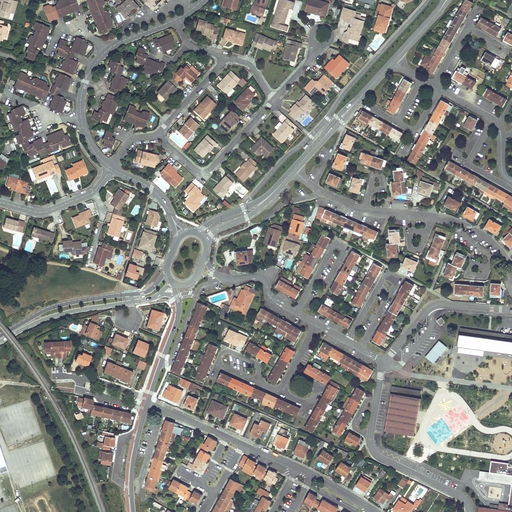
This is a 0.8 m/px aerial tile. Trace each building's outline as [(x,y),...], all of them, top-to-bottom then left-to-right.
[(4,2),(3,6),(2,10),(0,9),(0,15),(9,18),(10,13),(14,14),(17,2),(13,1),(12,0),(0,0),(0,1),(2,2),(4,2)] [(78,6),(75,0),(58,0),(56,3),(57,5),(54,6),(52,7),(51,5),(48,4),(43,6),(48,20),(52,18),(53,20),(56,19),(59,17),(62,16),(66,15),(65,13),(68,12),(72,10),(73,12),(76,11),(79,9),(78,6)] [(87,0),(89,2),(91,7),(89,8),(90,10),(91,12),(91,13),(93,17),(94,19),(95,19),(97,23),(98,27),(97,28),(99,33),(110,29),(109,26),(111,26),(112,22),(110,18),(108,13),(105,10),(103,11),(102,9),(101,6),(103,5),(103,2),(102,0),(87,0)] [(128,12),(129,11),(122,3),(119,0),(113,0),(117,3),(113,6),(126,20),(129,18),(128,16),(126,14),(126,12),(128,12)] [(126,0),(125,0),(122,3),(129,11),(131,10),(131,8),(133,8),(135,10),(136,11),(139,8),(131,0),(127,0),(126,0)] [(145,3),(151,11),(154,8),(153,7),(151,5),(151,3),(154,0),(153,0),(141,0),(142,0),(145,3)] [(235,10),(237,0),(227,0),(225,7),(235,10)] [(263,17),(269,0),(268,0),(257,0),(257,1),(256,1),(255,5),(257,6),(257,7),(255,7),(253,13),(263,17)] [(287,31),(289,27),(284,25),(286,19),(285,18),(286,15),(288,15),(290,9),(293,10),(296,3),(292,1),(287,0),(280,0),(283,1),(282,6),(279,5),(275,15),(272,26),(287,31)] [(326,2),(317,0),(308,0),(305,11),(317,14),(317,12),(320,12),(320,15),(326,16),(329,7),(325,6),(326,2)] [(467,0),(465,0),(460,9),(467,13),(470,8),(470,9),(473,3),(467,0)] [(391,18),(394,7),(383,4),(382,4),(380,11),(375,29),(386,33),(391,18)] [(356,12),(348,9),(344,20),(344,21),(351,23),(352,24),(353,25),(350,32),(348,32),(347,31),(345,33),(343,38),(344,41),(348,42),(349,38),(359,41),(361,36),(360,36),(365,19),(360,17),(361,16),(355,14),(356,12)] [(460,9),(455,19),(461,23),(464,18),(465,18),(468,13),(467,13),(460,9)] [(135,10),(131,13),(128,16),(129,18),(130,19),(131,18),(132,17),(135,17),(135,14),(136,13),(137,12),(136,11),(135,10)] [(482,28),(487,30),(491,23),(481,17),(476,25),(482,28)] [(449,28),(449,29),(456,33),(459,28),(462,23),(461,23),(455,19),(453,22),(449,28)] [(8,27),(6,26),(3,25),(4,21),(0,20),(0,40),(2,41),(3,37),(5,38),(7,37),(8,34),(7,32),(8,27)] [(195,30),(198,31),(201,31),(203,32),(203,34),(211,36),(210,37),(214,38),(216,30),(212,29),(213,26),(206,24),(204,22),(197,20),(195,30)] [(36,46),(40,48),(42,43),(43,44),(44,41),(45,40),(46,38),(46,36),(47,35),(48,31),(47,31),(49,27),(36,21),(34,25),(34,29),(36,30),(34,33),(33,35),(31,34),(30,37),(27,42),(29,43),(36,46)] [(491,23),(487,30),(492,33),(491,34),(497,37),(501,29),(497,26),(493,24),(491,23)] [(232,42),(232,41),(233,41),(235,41),(234,43),(241,44),(244,33),(225,28),(222,39),(232,42)] [(449,29),(443,39),(450,43),(453,38),(454,38),(456,33),(449,29)] [(508,43),(511,45),(511,35),(508,32),(503,40),(508,43)] [(153,40),(155,47),(159,45),(160,48),(162,52),(165,51),(174,47),(172,44),(175,43),(171,34),(164,37),(165,38),(162,39),(162,38),(157,40),(156,39),(155,39),(153,40)] [(276,41),(261,35),(259,39),(256,37),(252,46),(256,48),(257,46),(264,49),(271,52),(272,49),(276,41)] [(57,45),(56,49),(58,49),(56,53),(65,57),(66,57),(65,61),(63,60),(62,64),(63,66),(65,67),(64,71),(72,74),(74,70),(75,67),(77,62),(72,59),(73,56),(74,52),(83,56),(88,43),(84,42),(85,41),(77,37),(76,40),(74,43),(76,44),(74,47),(73,46),(71,51),(68,49),(64,48),(67,42),(60,39),(57,45)] [(443,39),(438,49),(445,53),(447,48),(448,48),(449,46),(451,43),(450,43),(443,39)] [(288,44),(284,58),(295,61),(299,47),(302,47),(303,43),(292,40),(291,45),(288,44)] [(36,46),(29,43),(26,51),(28,52),(26,57),(35,60),(36,56),(38,51),(34,50),(36,46)] [(145,50),(138,47),(135,57),(137,57),(135,62),(144,65),(143,67),(144,67),(143,71),(155,76),(158,69),(162,71),(165,64),(161,63),(160,64),(157,63),(155,63),(155,64),(152,63),(153,61),(147,59),(148,56),(143,54),(145,50)] [(445,53),(438,49),(437,49),(432,58),(432,59),(439,63),(442,58),(443,58),(445,53)] [(490,55),(488,54),(485,52),(481,60),(491,66),(495,59),(490,56),(490,55)] [(335,60),(331,65),(327,70),(336,78),(350,63),(340,55),(335,60)] [(437,68),(440,63),(439,63),(432,59),(426,56),(421,65),(427,69),(426,69),(433,73),(437,67),(437,68)] [(331,65),(335,60),(333,58),(325,68),(327,70),(331,65)] [(109,91),(116,93),(117,90),(122,91),(122,92),(127,79),(120,76),(124,67),(119,65),(120,63),(111,60),(108,67),(112,68),(110,72),(116,75),(115,78),(113,77),(112,82),(112,83),(115,84),(113,88),(111,87),(109,91)] [(173,71),(169,75),(171,77),(178,83),(185,75),(191,81),(196,76),(190,70),(189,71),(188,70),(189,68),(185,65),(182,68),(182,69),(177,74),(176,73),(175,72),(173,71)] [(468,73),(458,68),(457,71),(466,77),(468,73)] [(222,83),(222,82),(221,82),(218,86),(226,93),(240,79),(231,71),(223,80),(224,81),(222,83)] [(456,71),(454,75),(452,78),(457,81),(457,80),(462,83),(466,77),(457,71),(456,71)] [(20,72),(15,85),(18,86),(17,88),(24,91),(30,93),(31,92),(35,93),(38,95),(37,96),(45,99),(49,88),(46,87),(47,85),(45,83),(40,81),(36,79),(32,79),(31,81),(29,80),(26,78),(27,76),(24,74),(20,72)] [(71,78),(62,74),(61,77),(58,76),(56,77),(54,81),(56,82),(54,86),(53,85),(52,89),(50,93),(55,95),(54,97),(52,101),(53,101),(52,104),(51,103),(49,108),(61,113),(66,101),(63,99),(63,98),(57,95),(58,92),(60,88),(66,90),(68,85),(67,85),(68,82),(69,83),(71,78)] [(334,83),(325,74),(316,83),(314,81),(312,84),(310,82),(304,88),(312,95),(313,95),(318,89),(321,89),(324,92),(325,92),(334,83)] [(178,83),(171,77),(157,91),(165,99),(170,94),(169,94),(170,93),(171,93),(172,92),(176,88),(175,88),(175,87),(179,84),(178,83)] [(476,82),(466,77),(462,83),(467,86),(467,87),(472,89),(476,82)] [(238,84),(243,88),(248,82),(243,78),(238,84)] [(405,79),(399,89),(406,93),(409,88),(412,83),(405,79)] [(248,99),(249,100),(254,94),(247,88),(241,95),(235,102),(238,105),(243,110),(246,107),(249,103),(247,101),(248,99)] [(493,101),(497,94),(487,88),(483,96),(487,99),(488,98),(493,101)] [(406,93),(399,89),(393,99),(400,103),(403,98),(406,93)] [(114,96),(108,94),(106,98),(107,98),(109,99),(108,102),(105,101),(103,102),(102,106),(103,106),(101,110),(100,109),(98,113),(94,111),(92,118),(101,122),(102,120),(106,122),(109,113),(112,115),(118,102),(113,100),(114,96)] [(498,104),(503,107),(507,100),(497,94),(493,101),(498,104)] [(216,105),(207,97),(200,104),(202,106),(198,111),(196,113),(199,116),(203,119),(216,105)] [(303,99),(299,103),(297,105),(296,104),(290,111),(298,117),(303,112),(304,113),(308,109),(306,108),(309,104),(306,101),(303,99)] [(400,103),(393,99),(388,109),(394,113),(397,108),(398,108),(400,103)] [(439,105),(436,110),(444,115),(446,111),(449,104),(442,100),(439,105)] [(198,111),(202,106),(200,104),(194,111),(196,113),(198,111)] [(133,123),(138,112),(135,111),(136,109),(134,107),(129,105),(124,117),(128,119),(128,121),(131,122),(133,123)] [(25,114),(22,106),(15,109),(11,110),(12,113),(8,115),(11,123),(20,119),(19,117),(25,114)] [(366,122),(369,124),(372,117),(367,114),(368,114),(360,109),(356,117),(359,118),(366,122)] [(227,132),(232,126),(237,121),(234,118),(237,115),(232,110),(219,125),(227,132)] [(433,116),(430,121),(438,125),(442,118),(444,115),(436,110),(433,116)] [(133,123),(135,124),(140,126),(141,124),(145,126),(150,113),(145,111),(142,111),(141,113),(138,112),(133,123)] [(369,124),(379,130),(383,122),(373,116),(372,117),(369,124)] [(475,126),(476,123),(477,121),(470,116),(464,126),(471,131),(474,126),(475,126)] [(197,125),(194,122),(190,118),(184,124),(185,125),(179,133),(182,136),(186,139),(190,135),(193,132),(192,131),(197,125)] [(27,119),(21,121),(20,119),(11,123),(15,132),(19,130),(19,132),(29,128),(30,127),(27,119)] [(287,119),(285,122),(291,127),(293,124),(287,119)] [(428,125),(425,131),(432,135),(438,125),(430,121),(427,125),(428,125)] [(283,126),(279,131),(277,130),(272,136),(281,144),(293,130),(291,127),(285,122),(282,125),(283,126)] [(383,122),(379,130),(389,135),(392,128),(393,128),(384,123),(383,122)] [(185,125),(184,124),(177,131),(179,133),(185,125)] [(31,132),(29,128),(19,132),(18,132),(19,134),(15,136),(18,144),(21,143),(28,141),(26,138),(32,136),(32,134),(31,132)] [(398,131),(392,128),(389,135),(399,141),(403,133),(398,131)] [(454,129),(447,142),(461,150),(468,137),(454,129)] [(71,144),(68,134),(65,135),(63,130),(54,133),(58,144),(59,144),(61,143),(62,147),(71,144)] [(111,138),(113,134),(106,131),(102,140),(105,141),(103,145),(108,147),(112,149),(115,140),(116,140),(115,139),(111,138)] [(421,136),(419,140),(427,144),(430,138),(434,140),(436,137),(432,135),(425,131),(422,136),(421,136)] [(58,144),(54,133),(48,136),(46,137),(48,142),(46,143),(50,152),(59,149),(57,145),(59,144),(58,144)] [(207,151),(209,149),(211,146),(213,148),(216,144),(207,135),(194,150),(201,157),(207,151)] [(345,146),(344,148),(347,149),(350,150),(355,138),(347,135),(343,145),(345,146)] [(251,150),(258,155),(261,152),(263,154),(267,157),(274,149),(262,138),(257,144),(258,145),(257,146),(255,146),(251,150)] [(50,152),(46,143),(43,144),(41,139),(37,140),(33,142),(33,144),(37,153),(39,152),(41,156),(50,152)] [(13,140),(4,143),(8,153),(17,150),(13,140)] [(427,144),(419,140),(416,144),(417,145),(414,150),(421,155),(427,144)] [(37,153),(33,144),(29,145),(28,143),(28,141),(21,143),(24,152),(27,152),(29,156),(37,153)] [(415,164),(421,155),(414,150),(411,156),(410,155),(407,160),(415,164)] [(137,151),(134,161),(151,166),(152,162),(156,163),(158,163),(159,157),(147,153),(146,154),(144,153),(137,151)] [(371,165),(374,157),(375,153),(371,152),(370,155),(361,153),(360,158),(362,159),(361,162),(371,165)] [(336,167),(339,168),(342,170),(347,157),(339,154),(335,164),(337,165),(336,167)] [(381,169),(382,167),(382,166),(384,167),(386,161),(376,157),(374,157),(371,165),(381,169)] [(257,164),(250,158),(247,161),(255,167),(257,164)] [(241,166),(241,167),(242,167),(240,169),(235,175),(242,182),(255,168),(255,167),(247,161),(246,163),(244,162),(241,166)] [(453,173),(455,174),(459,167),(454,164),(453,164),(454,164),(449,161),(445,168),(447,169),(453,173)] [(36,180),(50,174),(51,176),(56,174),(56,173),(53,165),(51,162),(31,170),(36,180)] [(83,164),(80,165),(78,166),(77,163),(72,165),(72,168),(65,171),(69,180),(77,177),(76,175),(85,171),(83,164)] [(170,182),(173,186),(174,187),(182,179),(177,174),(175,173),(170,168),(171,167),(168,164),(163,168),(159,173),(162,176),(170,182)] [(455,174),(465,180),(469,173),(464,170),(463,170),(459,167),(455,174)] [(395,181),(400,181),(404,180),(403,168),(397,168),(397,171),(394,171),(395,181)] [(465,180),(475,185),(479,179),(474,176),(474,175),(469,173),(465,180)] [(338,183),(339,184),(340,184),(342,179),(330,174),(327,182),(336,186),(338,183)] [(28,182),(9,176),(7,186),(11,187),(16,188),(15,190),(25,193),(27,187),(27,186),(27,185),(28,182)] [(170,182),(162,176),(161,177),(168,184),(170,182)] [(214,191),(218,195),(222,198),(225,194),(228,191),(226,190),(233,183),(225,176),(219,183),(220,184),(214,191)] [(362,182),(360,182),(360,180),(354,178),(350,191),(359,193),(362,182)] [(481,189),(485,191),(489,184),(484,181),(484,182),(483,181),(479,179),(475,185),(481,189)] [(402,194),(400,181),(395,181),(391,182),(393,193),(395,193),(395,195),(402,194)] [(425,194),(427,195),(430,195),(432,188),(427,186),(428,184),(421,181),(417,193),(421,195),(422,193),(425,194)] [(197,189),(194,186),(191,183),(183,191),(186,193),(188,192),(191,194),(183,203),(193,211),(199,205),(196,202),(202,196),(199,193),(196,190),(197,189)] [(485,191),(495,197),(499,190),(494,187),(493,187),(493,186),(489,184),(485,191)] [(117,193),(116,196),(115,198),(110,205),(116,208),(114,214),(120,217),(122,212),(120,210),(129,195),(118,189),(116,192),(117,193)] [(501,201),(505,202),(509,195),(504,192),(504,193),(503,192),(499,190),(495,197),(497,198),(501,201)] [(483,194),(493,199),(495,197),(485,191),(483,194)] [(455,208),(456,208),(457,209),(460,203),(448,196),(444,204),(453,210),(455,208)] [(320,207),(316,218),(321,220),(325,210),(320,207)] [(472,220),(473,219),(474,217),(476,218),(479,213),(467,207),(463,215),(472,220)] [(73,218),(77,228),(90,223),(88,218),(92,216),(89,210),(85,212),(86,213),(80,215),(73,218)] [(148,210),(145,225),(157,227),(161,212),(148,210)] [(327,219),(333,222),(335,215),(330,213),(330,212),(327,210),(325,210),(321,220),(320,221),(326,223),(327,219)] [(112,222),(110,228),(109,228),(107,235),(113,237),(118,239),(125,218),(120,217),(114,214),(112,218),(111,222),(112,222)] [(343,226),(346,219),(341,217),(341,216),(340,216),(336,214),(335,215),(333,222),(331,225),(331,226),(335,228),(337,224),(343,226)] [(295,232),(298,233),(300,234),(304,223),(302,222),(303,217),(294,215),(289,232),(295,233),(295,232)] [(346,218),(346,219),(343,226),(353,231),(356,224),(351,221),(346,218)] [(15,232),(16,231),(18,222),(13,221),(13,222),(11,222),(11,220),(6,219),(3,228),(15,232)] [(494,232),(495,231),(496,231),(497,232),(501,226),(489,219),(485,227),(494,232)] [(18,222),(16,231),(22,233),(25,223),(18,221),(18,222)] [(356,223),(356,224),(353,231),(358,233),(364,235),(367,228),(364,227),(361,226),(361,225),(356,223)] [(277,245),(279,239),(281,233),(284,234),(286,228),(275,225),(273,229),(269,227),(264,243),(269,245),(270,243),(277,245)] [(511,245),(511,229),(508,225),(503,232),(506,236),(503,239),(511,247),(511,245)] [(367,228),(364,235),(363,239),(367,241),(369,237),(374,239),(377,233),(372,230),(372,229),(371,229),(367,227),(367,228)] [(47,241),(50,233),(34,228),(31,236),(47,241)] [(389,231),(390,243),(396,243),(399,243),(398,232),(395,232),(395,230),(389,231)] [(328,242),(330,238),(323,234),(317,244),(324,248),(326,243),(327,244),(328,242)] [(439,238),(436,236),(432,246),(441,250),(446,238),(440,236),(439,238)] [(284,240),(281,252),(296,257),(300,245),(284,240)] [(72,241),(62,242),(64,253),(73,252),(74,256),(88,254),(90,247),(82,248),(81,242),(75,243),(75,245),(73,245),(72,243),(72,241)] [(397,254),(396,248),(396,243),(390,243),(387,244),(388,257),(395,256),(394,254),(397,254)] [(108,249),(109,246),(104,244),(102,247),(99,246),(98,251),(100,252),(99,253),(97,253),(94,263),(103,266),(105,259),(108,249)] [(321,253),(324,248),(317,244),(316,245),(313,251),(312,254),(319,258),(322,253),(321,253)] [(441,250),(432,246),(428,256),(431,257),(430,260),(436,262),(441,250)] [(143,253),(140,252),(137,251),(134,250),(131,257),(140,260),(143,253)] [(236,257),(237,265),(251,263),(253,258),(252,250),(235,252),(235,257),(236,257)] [(350,256),(348,261),(355,265),(360,255),(352,251),(350,254),(350,255),(350,256)] [(452,264),(457,266),(461,268),(465,258),(462,256),(463,254),(457,252),(452,264)] [(306,264),(312,268),(315,263),(316,263),(319,258),(312,254),(310,257),(306,264)] [(310,257),(305,255),(301,262),(306,264),(310,257)] [(406,258),(404,262),(403,266),(409,268),(408,269),(413,271),(418,260),(414,259),(413,261),(410,260),(406,258)] [(310,273),(312,268),(306,264),(301,262),(298,260),(296,263),(300,265),(296,272),(308,278),(310,274),(310,273)] [(341,271),(349,275),(352,269),(355,271),(358,267),(355,265),(348,261),(344,267),(344,266),(341,271)] [(369,272),(369,273),(376,277),(379,272),(380,272),(382,268),(374,263),(373,265),(369,272)] [(453,276),(455,271),(457,266),(452,264),(448,263),(444,275),(450,278),(451,275),(453,276)] [(136,267),(132,265),(129,264),(125,276),(136,279),(138,273),(134,271),(136,267)] [(343,285),(349,275),(341,271),(338,275),(339,276),(336,281),(343,285)] [(369,273),(363,283),(371,287),(374,283),(373,282),(376,277),(369,273)] [(279,280),(289,286),(291,282),(281,277),(279,280)] [(280,289),(286,292),(289,286),(279,280),(275,287),(277,288),(280,289)] [(342,287),(343,285),(336,281),(333,286),(332,286),(332,287),(330,291),(341,297),(345,288),(342,287)] [(404,286),(401,291),(408,295),(413,285),(406,281),(404,285),(403,285),(404,286)] [(371,287),(363,283),(357,293),(364,297),(367,292),(368,292),(370,290),(371,287)] [(496,294),(500,295),(501,284),(491,283),(490,296),(496,297),(496,294)] [(459,294),(469,295),(469,286),(461,285),(461,284),(455,284),(454,292),(459,292),(459,294)] [(226,316),(230,308),(244,314),(253,294),(256,295),(258,292),(245,286),(243,291),(238,302),(233,300),(229,307),(222,304),(221,307),(222,308),(221,311),(220,314),(226,316)] [(289,286),(286,292),(291,295),(291,296),(294,297),(295,298),(299,291),(289,286)] [(483,294),(483,290),(483,286),(478,286),(478,287),(469,286),(469,295),(477,295),(478,294),(483,294)] [(238,302),(243,291),(241,290),(237,299),(234,298),(233,300),(238,302)] [(395,301),(402,305),(408,295),(401,291),(398,296),(397,296),(395,301)] [(361,302),(364,297),(357,293),(352,303),(360,307),(361,305),(362,303),(361,302)] [(397,315),(402,305),(395,301),(392,305),(393,306),(390,311),(397,315)] [(195,314),(202,317),(203,317),(207,306),(199,303),(195,314)] [(323,304),(319,310),(324,313),(323,314),(328,316),(328,315),(332,309),(330,308),(323,304)] [(267,321),(271,314),(265,311),(266,310),(261,308),(257,315),(267,321)] [(342,315),(332,309),(328,315),(334,318),(333,319),(334,319),(338,322),(338,321),(342,315)] [(148,327),(153,328),(158,329),(163,314),(152,310),(149,319),(150,319),(148,327)] [(391,325),(397,315),(390,311),(387,316),(386,316),(385,317),(383,321),(391,325)] [(199,324),(202,317),(195,314),(190,325),(196,327),(198,323),(199,324)] [(276,317),(271,314),(267,321),(277,326),(281,319),(277,316),(276,317)] [(267,321),(257,315),(255,319),(265,325),(267,321)] [(338,321),(341,322),(344,324),(343,325),(346,326),(348,328),(352,321),(344,316),(342,315),(338,321)] [(442,317),(437,320),(441,325),(442,324),(446,321),(442,317)] [(86,320),(83,327),(87,329),(87,330),(85,333),(99,339),(102,332),(98,330),(95,328),(97,325),(98,322),(98,319),(91,320),(90,322),(86,320)] [(286,321),(281,319),(277,326),(278,327),(284,330),(287,332),(291,325),(285,322),(286,321)] [(388,329),(391,325),(383,321),(382,323),(381,325),(382,326),(379,331),(385,335),(388,329)] [(198,328),(196,327),(190,325),(186,337),(192,339),(194,335),(195,335),(198,328)] [(296,328),(291,325),(287,332),(297,337),(301,330),(297,327),(296,328)] [(463,339),(466,339),(468,339),(469,329),(460,328),(458,346),(462,347),(463,339)] [(244,345),(247,337),(228,329),(223,341),(238,347),(240,343),(244,345)] [(487,332),(469,329),(468,339),(466,339),(463,339),(462,347),(484,350),(487,332)] [(380,345),(385,335),(379,331),(376,336),(375,336),(372,341),(380,345)] [(511,335),(487,332),(484,350),(511,353),(511,335)] [(128,339),(126,338),(124,337),(123,338),(121,338),(121,337),(115,334),(113,339),(112,343),(120,347),(121,344),(125,346),(128,339)] [(193,340),(192,339),(186,337),(181,348),(187,351),(189,347),(190,347),(193,340)] [(439,354),(443,349),(447,345),(440,339),(432,348),(439,354)] [(66,357),(66,353),(66,351),(70,350),(70,341),(57,342),(58,357),(58,358),(66,357)] [(145,357),(146,353),(148,350),(146,349),(148,345),(138,341),(134,352),(145,357)] [(58,357),(57,342),(44,342),(44,352),(50,351),(50,354),(50,357),(58,357)] [(257,356),(261,349),(262,347),(258,344),(257,347),(250,343),(246,350),(257,356)] [(205,356),(211,358),(212,359),(217,348),(217,347),(209,344),(205,356)] [(328,355),(329,355),(333,349),(329,346),(328,346),(328,347),(323,344),(319,350),(321,351),(328,355)] [(102,353),(105,354),(109,356),(112,349),(105,346),(102,353)] [(262,347),(261,349),(257,356),(267,362),(272,355),(269,353),(266,352),(267,349),(262,347)] [(281,358),(287,361),(289,358),(290,358),(294,351),(292,350),(287,347),(281,358)] [(189,351),(187,351),(181,348),(176,360),(183,362),(184,358),(186,359),(189,351)] [(339,361),(343,355),(343,354),(339,352),(338,351),(338,352),(333,349),(329,355),(335,358),(339,361)] [(432,349),(424,359),(431,364),(438,355),(432,349)] [(80,361),(81,362),(83,363),(83,364),(86,366),(90,356),(83,353),(81,356),(78,354),(75,361),(79,363),(80,361)] [(348,358),(343,355),(339,361),(343,363),(340,366),(347,370),(349,366),(352,361),(353,360),(348,357),(348,358)] [(210,362),(210,360),(211,358),(205,356),(200,367),(208,370),(210,363),(211,362),(210,362)] [(281,373),(282,373),(284,369),(286,366),(285,365),(287,361),(281,358),(274,369),(281,373)] [(139,360),(138,363),(136,367),(143,370),(146,363),(139,360)] [(184,363),(183,362),(176,360),(172,371),(178,374),(180,370),(181,370),(184,363)] [(358,364),(352,361),(349,366),(347,370),(357,376),(363,366),(363,365),(358,363),(358,364)] [(113,375),(116,376),(117,376),(120,367),(107,362),(103,372),(113,376),(113,375)] [(315,377),(319,370),(313,367),(308,364),(304,372),(308,374),(311,376),(312,375),(315,377)] [(368,368),(368,369),(363,366),(357,376),(367,381),(373,371),(368,368)] [(120,367),(117,376),(119,377),(119,378),(129,382),(133,372),(120,367)] [(205,376),(208,370),(200,367),(195,379),(203,382),(205,376)] [(279,377),(281,373),(274,369),(268,379),(274,383),(276,379),(277,380),(279,377)] [(330,377),(319,370),(315,377),(315,378),(320,381),(326,384),(330,377)] [(270,407),(272,408),(273,408),(274,406),(274,405),(279,407),(278,408),(285,411),(286,410),(290,412),(289,413),(297,416),(300,408),(296,407),(289,403),(286,402),(277,398),(274,397),(266,393),(262,391),(255,388),(251,386),(243,383),(240,381),(232,378),(229,376),(221,373),(218,379),(221,381),(221,382),(228,386),(229,385),(233,386),(232,388),(240,391),(240,390),(244,391),(244,393),(251,396),(252,395),(256,397),(255,398),(263,401),(271,405),(270,407)] [(181,386),(185,387),(188,388),(191,382),(184,380),(183,382),(182,385),(181,386)] [(327,388),(324,395),(331,399),(337,389),(339,385),(331,381),(327,388)] [(197,385),(191,382),(188,388),(188,389),(194,391),(196,387),(197,385)] [(168,397),(170,398),(172,399),(172,400),(177,402),(182,391),(168,385),(166,390),(165,390),(162,396),(167,398),(168,397)] [(391,394),(384,435),(395,437),(396,431),(413,434),(421,391),(392,387),(391,394)] [(358,388),(351,399),(359,403),(363,395),(365,392),(358,388)] [(331,399),(333,401),(339,390),(337,389),(331,399)] [(194,409),(196,404),(198,399),(189,395),(184,405),(194,409)] [(331,399),(324,395),(321,399),(317,406),(324,410),(326,406),(327,407),(331,399)] [(91,409),(92,405),(93,403),(93,402),(89,401),(89,399),(83,398),(83,399),(78,398),(76,406),(91,409)] [(345,409),(352,413),(354,409),(355,410),(359,403),(351,399),(349,402),(345,409)] [(216,415),(217,416),(217,417),(222,419),(227,407),(212,401),(207,413),(215,416),(216,415)] [(100,416),(101,409),(98,408),(98,406),(96,406),(92,405),(91,409),(90,414),(100,416)] [(311,417),(318,420),(320,417),(321,417),(323,414),(325,410),(324,410),(317,406),(315,410),(311,417)] [(102,407),(101,409),(100,416),(109,418),(110,411),(107,410),(107,408),(106,408),(102,407)] [(111,409),(110,411),(109,418),(118,420),(120,413),(116,412),(117,411),(115,410),(114,410),(111,409)] [(352,413),(345,409),(345,410),(341,417),(339,420),(347,424),(349,421),(351,417),(349,417),(352,413)] [(120,411),(120,413),(118,420),(128,423),(130,416),(126,415),(126,413),(120,411)] [(242,429),(244,424),(246,419),(234,414),(230,424),(242,429)] [(318,420),(311,417),(305,428),(313,432),(319,421),(318,420)] [(250,433),(254,435),(258,437),(259,434),(264,437),(270,424),(261,420),(259,425),(254,423),(250,433)] [(340,436),(347,424),(339,420),(336,426),(333,431),(340,436)] [(163,430),(165,430),(175,434),(177,428),(174,426),(175,423),(167,421),(166,425),(165,424),(164,425),(163,430)] [(278,445),(282,447),(285,448),(289,439),(285,437),(287,432),(281,429),(280,433),(279,433),(274,444),(278,445)] [(162,440),(169,442),(171,435),(174,436),(175,434),(165,430),(164,432),(163,434),(162,433),(161,434),(160,439),(162,440)] [(106,432),(102,431),(102,436),(104,436),(102,448),(109,449),(110,446),(113,446),(113,445),(115,438),(113,437),(114,434),(106,432)] [(345,440),(346,440),(352,444),(356,446),(360,439),(356,436),(349,432),(345,440)] [(199,446),(208,450),(210,447),(213,449),(215,446),(217,442),(209,437),(204,444),(201,442),(199,446)] [(169,442),(162,440),(161,443),(159,443),(158,444),(157,449),(159,449),(166,451),(169,442)] [(304,458),(307,451),(310,445),(305,443),(305,442),(300,440),(294,453),(304,458)] [(198,458),(206,462),(209,457),(210,455),(207,453),(208,450),(199,446),(198,448),(201,450),(197,457),(198,458)] [(109,452),(109,449),(102,448),(102,451),(101,459),(101,460),(103,460),(107,461),(111,462),(111,457),(112,453),(109,452)] [(163,460),(166,451),(159,449),(158,453),(156,452),(155,453),(154,458),(156,458),(163,460)] [(333,457),(328,453),(323,450),(317,458),(328,465),(333,457)] [(344,451),(339,457),(343,460),(347,453),(344,451)] [(252,476),(254,473),(257,467),(254,466),(256,463),(254,462),(244,456),(239,465),(243,467),(249,470),(247,473),(252,476)] [(203,468),(206,462),(198,458),(197,457),(193,465),(189,462),(187,466),(197,471),(197,470),(198,468),(201,470),(203,468)] [(160,470),(163,460),(156,458),(155,462),(153,461),(152,463),(151,467),(153,468),(160,470)] [(351,469),(346,465),(341,462),(336,470),(346,477),(351,469)] [(511,464),(505,463),(503,474),(511,474),(511,464)] [(257,467),(254,473),(261,477),(259,480),(263,482),(267,473),(264,471),(266,468),(258,464),(257,467)] [(157,479),(160,470),(153,468),(152,471),(150,471),(148,476),(157,479)] [(269,470),(267,473),(263,482),(270,486),(272,483),(274,485),(276,482),(278,479),(275,477),(277,474),(269,470)] [(154,488),(157,479),(148,476),(147,481),(146,482),(148,483),(147,487),(146,486),(145,489),(153,492),(153,493),(157,494),(158,489),(154,488)] [(361,477),(356,486),(366,492),(371,483),(363,478),(361,477)] [(230,485),(228,489),(234,492),(236,489),(240,491),(243,485),(239,483),(231,479),(228,484),(230,485)] [(403,488),(405,485),(407,482),(401,479),(398,485),(403,488)] [(176,492),(181,484),(176,481),(174,480),(172,483),(169,481),(169,483),(166,487),(176,492)] [(187,498),(190,492),(187,491),(189,488),(187,487),(181,484),(176,492),(184,497),(183,499),(185,500),(187,498)] [(225,494),(223,497),(229,501),(234,492),(228,489),(226,488),(223,493),(225,494)] [(269,494),(260,489),(257,494),(263,497),(266,499),(269,494)] [(393,496),(390,493),(389,495),(380,489),(374,497),(383,503),(386,498),(390,501),(393,496)] [(193,494),(190,492),(187,498),(197,504),(200,500),(202,495),(198,493),(194,491),(193,494)] [(312,506),(315,507),(318,501),(315,500),(317,497),(309,493),(304,502),(312,506)] [(223,497),(221,496),(218,501),(220,502),(218,506),(228,511),(233,503),(229,501),(223,497)] [(254,503),(258,505),(265,509),(267,506),(268,507),(270,504),(271,501),(266,499),(263,497),(260,502),(256,499),(254,503)] [(323,511),(325,511),(330,504),(328,503),(322,500),(321,503),(318,501),(315,507),(323,511)] [(408,511),(411,509),(405,505),(399,501),(394,508),(400,511),(408,511)]
